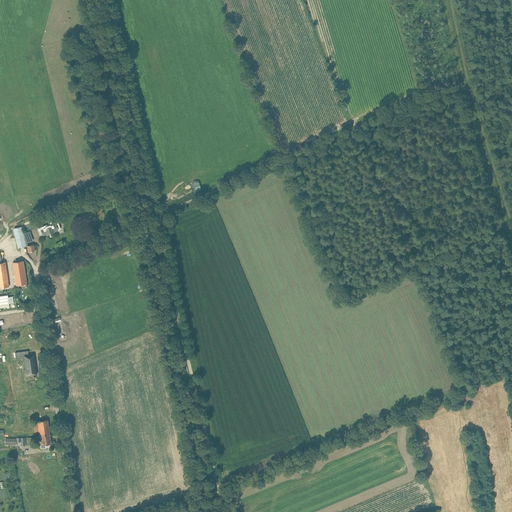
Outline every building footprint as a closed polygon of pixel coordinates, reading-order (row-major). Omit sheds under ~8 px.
[(57,219),(53,220),(51,220),(51,221),(49,222),(50,225),(47,226),(47,225),(40,227),(43,235),(47,233),(47,234),(53,232),(53,231),(60,229),(57,219)] [(18,233),(14,234),(18,248),(27,246),(26,242),(25,242),(22,230),(18,231),(18,233)] [(0,287),(9,287),(5,262),(1,262),(0,253),(0,287)] [(26,284),(23,261),(13,262),(16,285),(26,284)] [(7,295),(0,295),(0,308),(9,307),(7,295)] [(28,350),(15,352),(16,358),(23,357),(25,376),(37,374),(34,354),(29,355),(28,350)] [(51,444),(49,428),(48,420),(37,421),(33,422),(35,433),(39,432),(41,445),(51,444)] [(25,437),(4,438),(4,444),(15,444),(15,441),(20,441),(20,446),(25,446),(25,437)]
